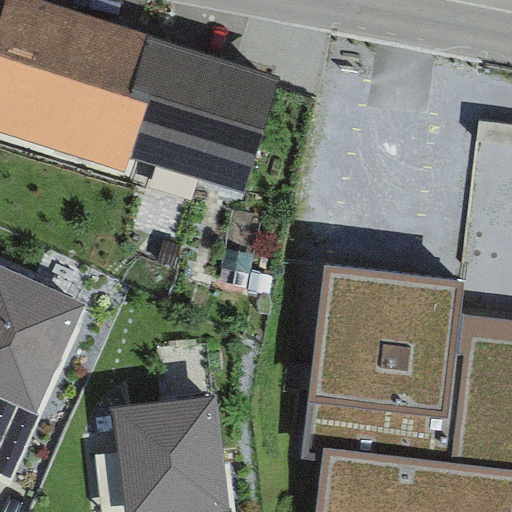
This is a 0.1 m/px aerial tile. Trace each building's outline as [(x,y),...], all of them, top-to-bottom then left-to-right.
[(182,51),(27,0),(18,0),(0,54),(0,113),(135,157),(139,144),(150,147),(182,51)] [(288,85),(182,51),(150,147),(168,153),(166,159),(176,163),(178,157),(255,183),(288,85)] [(511,511),(511,328),(466,323),(470,290),(314,272),(310,306),(290,477),(309,479),(305,511),(511,511)] [(80,313),(0,278),(0,394),(37,411),(80,313)] [(224,511),(213,409),(119,419),(130,511),(224,511)]
